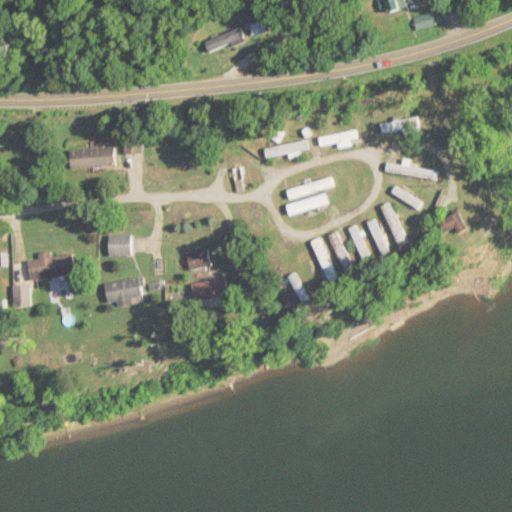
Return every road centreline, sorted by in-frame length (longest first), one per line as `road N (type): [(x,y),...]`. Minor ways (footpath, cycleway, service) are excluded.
road 1 (residential): [(260,193),(286,233),(311,237),(364,212),(380,186),(365,157),(349,155),(224,200),(111,195),(0,214)]
road 2 (secondary): [(447,45),(344,70),(205,88),(0,100)]
